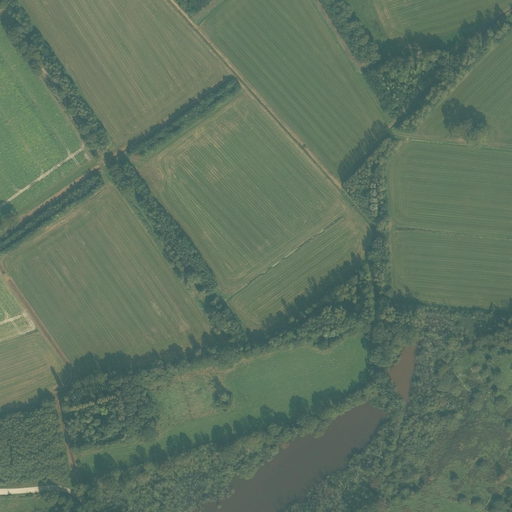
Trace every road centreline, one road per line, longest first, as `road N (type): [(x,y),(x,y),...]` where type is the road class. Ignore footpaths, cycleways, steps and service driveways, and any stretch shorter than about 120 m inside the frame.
road 1 (track): [(377,322),(367,256),(373,224),(172,0)]
road 2 (track): [(108,166),(226,339),(221,352),(54,395)]
road 3 (track): [(108,166),(233,78),(162,0)]
road 4 (track): [(0,8),(108,166)]
road 5 (track): [(511,147),(383,130)]
